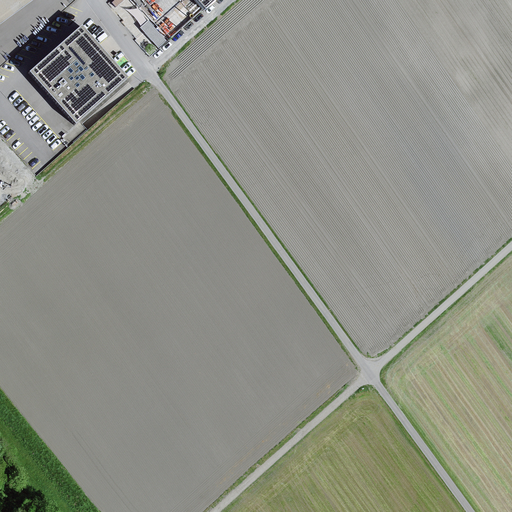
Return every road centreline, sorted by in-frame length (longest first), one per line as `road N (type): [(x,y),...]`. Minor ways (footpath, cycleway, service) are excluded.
road 1 (unclassified): [(93,0),(469,511)]
road 2 (track): [(212,511),(511,246)]
